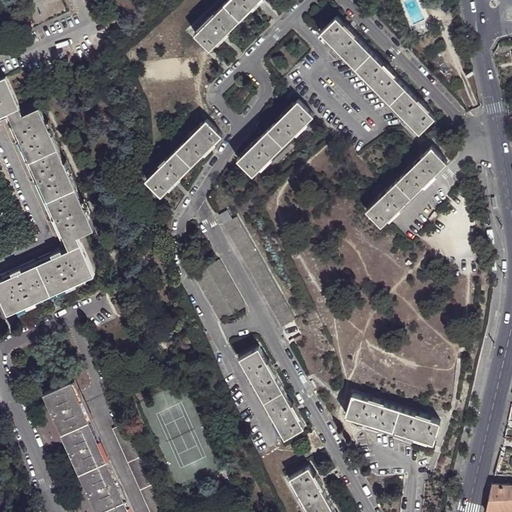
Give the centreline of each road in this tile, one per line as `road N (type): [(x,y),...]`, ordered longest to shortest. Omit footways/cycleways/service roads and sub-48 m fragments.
road 1 (tertiary): [(470,511),(511,316)]
road 2 (tertiary): [(511,227),(480,34)]
